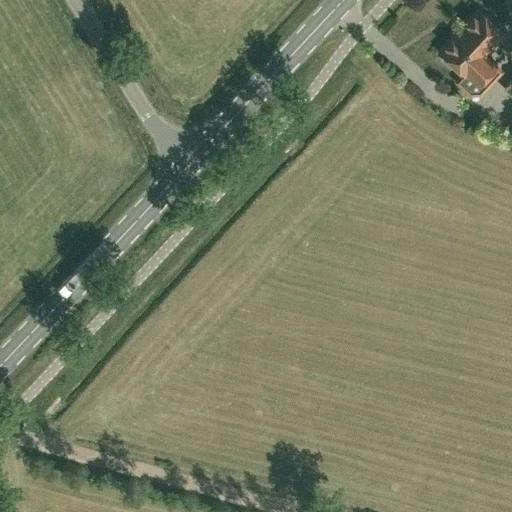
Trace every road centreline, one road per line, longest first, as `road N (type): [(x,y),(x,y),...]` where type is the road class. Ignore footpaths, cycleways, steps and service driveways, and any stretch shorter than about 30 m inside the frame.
road 1 (track): [(0,431),(317,511)]
road 2 (secondary): [(0,367),(181,165)]
road 3 (secondary): [(181,165),(336,0)]
road 4 (unclassified): [(181,165),(76,0)]
